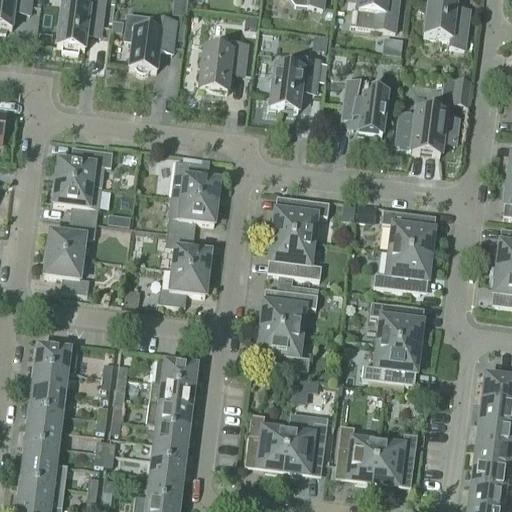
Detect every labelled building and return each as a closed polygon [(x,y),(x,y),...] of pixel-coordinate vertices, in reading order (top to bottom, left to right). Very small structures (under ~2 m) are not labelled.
[(29,13),(30,0),(0,0),(0,38),(5,39),(5,34),(10,35),(13,11),(29,13)] [(185,18),(187,0),(186,0),(173,0),(173,17),(185,18)] [(321,14),(323,0),(285,0),(294,10),(321,14)] [(348,32),(369,35),(394,38),(399,0),(396,0),(358,0),(356,17),(350,16),(348,32)] [(468,16),(454,14),(456,3),(444,2),(444,0),(431,0),(432,0),(429,0),(427,0),(423,42),(449,45),(448,53),(463,55),(468,16)] [(99,43),(103,7),(88,5),(87,14),(61,11),(55,53),(61,53),(60,58),(77,60),(77,56),(83,56),(85,41),(99,43)] [(127,74),(133,75),(134,76),(135,78),(136,79),(137,80),(139,81),(140,81),(142,81),(144,81),(145,80),(147,79),(148,78),(149,77),(155,78),(157,58),(170,60),(174,28),(125,22),(122,46),(131,47),(127,74)] [(243,32),(255,33),(255,23),(245,22),(243,32)] [(197,90),(198,91),(198,95),(226,99),(228,82),(241,83),(245,52),(230,50),(229,58),(203,55),(200,78),(199,79),(197,79),(196,80),(195,81),(195,83),(194,84),(194,85),(195,87),(195,88),(196,89),(197,90)] [(314,87),(317,68),(275,63),(269,114),(296,118),(299,93),(313,95),(314,87)] [(317,68),(314,87),(323,88),(325,70),(317,68)] [(357,135),(357,139),(380,142),(387,91),(358,88),(358,89),(345,87),(340,125),(348,126),(346,134),(357,135)] [(451,110),(465,112),(468,88),(454,87),(451,110)] [(411,138),(412,140),(410,158),(439,162),(440,150),(453,151),(456,126),(443,125),(444,120),(438,120),(436,118),(434,116),(426,116),(424,116),(422,118),(415,117),(414,126),(413,128),(412,129),(411,131),(411,133),(410,134),(411,136),(411,138)] [(71,154),(69,168),(57,167),(54,189),(99,194),(102,174),(109,175),(111,159),(71,154)] [(175,167),(170,203),(215,209),(218,187),(206,185),(208,172),(175,167)] [(511,186),(506,185),(503,211),(508,212),(507,224),(511,224),(511,186)] [(70,213),(68,227),(95,230),(99,194),(54,189),(52,211),(70,213)] [(167,224),(165,239),(193,242),(194,229),(212,231),(215,209),(170,203),(167,224)] [(274,216),(270,242),(312,248),(315,223),(326,224),(327,211),(281,205),(279,217),(274,216)] [(354,227),(369,228),(370,214),(356,212),(354,227)] [(391,232),(387,257),(429,262),(432,236),(427,236),(428,224),(382,218),(380,231),(391,232)] [(48,238),(45,260),(81,264),(83,244),(93,245),(95,230),(68,227),(66,240),(48,238)] [(498,248),(495,274),(511,276),(511,237),(505,237),(504,249),(498,248)] [(173,255),(170,276),(206,280),(209,258),(191,256),(193,242),(165,239),(164,254),(173,255)] [(312,248),(270,242),(267,268),(273,269),(271,281),(277,282),(291,284),(318,287),(319,274),(309,272),(312,248)] [(429,262),(387,257),(384,282),(374,280),(372,294),(418,300),(420,288),(426,288),(429,262)] [(81,264),(45,260),(42,282),(61,284),(59,298),(86,301),(88,286),(78,285),(81,264)] [(511,276),(495,274),(491,300),(497,301),(496,313),(511,315),(511,276)] [(206,280),(170,276),(168,296),(158,295),(156,310),(183,314),(185,300),(203,302),(206,280)] [(277,282),(276,290),(290,291),(291,284),(277,282)] [(262,308),(259,334),(300,339),(303,315),(314,316),(317,295),(290,291),(276,290),(275,298),(269,297),(268,309),(262,308)] [(379,324),(376,349),(418,354),(421,328),(415,327),(417,315),(370,310),(368,323),(379,324)] [(300,339),(259,334),(255,360),(261,361),(260,373),(306,379),(308,366),(297,364),(300,339)] [(418,354),(376,349),(373,374),(362,372),(360,385),(407,391),(408,379),(414,380),(418,354)] [(36,352),(33,374),(66,378),(66,379),(73,380),(76,357),(36,352)] [(156,367),(153,389),(192,394),(195,372),(156,367)] [(103,370),(101,383),(110,384),(112,371),(103,370)] [(118,372),(116,385),(125,386),(127,373),(118,372)] [(33,374),(31,396),(63,400),(66,379),(66,378),(33,374)] [(511,384),(484,381),(480,407),(511,411),(511,384)] [(110,384),(101,383),(100,395),(109,396),(110,384)] [(125,386),(116,385),(114,397),(123,398),(125,386)] [(293,385),(292,393),(301,394),(302,387),(293,385)] [(150,390),(148,410),(190,416),(192,394),(153,389),(153,390),(150,390)] [(31,396),(28,417),(60,421),(63,400),(31,396)] [(511,411),(480,407),(478,429),(511,433),(511,432),(511,411)] [(145,432),(155,433),(187,437),(190,416),(148,410),(147,410),(145,432)] [(97,413),(96,426),(105,427),(106,415),(97,413)] [(112,415),(111,427),(120,428),(121,416),(112,415)] [(28,417),(26,434),(58,438),(60,421),(28,417)] [(255,476),(281,479),(286,437),(261,434),(263,424),(249,422),(243,468),(255,470),(255,476)] [(105,427),(96,426),(94,438),(103,439),(105,427)] [(120,428),(111,427),(109,439),(118,441),(120,428)] [(478,429),(475,450),(508,454),(511,433),(478,429)] [(286,437),(281,479),(307,482),(308,477),(320,478),(325,432),(312,430),(311,441),(286,437)] [(155,433),(153,450),(185,454),(187,437),(155,433)] [(345,487),(371,491),(376,449),(351,446),(353,435),(339,433),(333,480),(345,481),(345,487)] [(26,434),(24,450),(56,454),(58,438),(26,434)] [(376,449),(371,491),(397,494),(398,488),(409,490),(415,443),(402,441),(401,452),(376,449)] [(96,447),(94,459),(103,460),(105,449),(96,447)] [(105,449),(103,460),(112,462),(114,450),(105,449)] [(24,450),(22,467),(54,471),(56,454),(24,450)] [(153,450),(150,466),(183,470),(185,454),(153,450)] [(475,450),(472,472),(506,476),(508,454),(475,450)] [(93,471),(102,472),(103,460),(94,459),(93,471)] [(103,460),(102,472),(111,474),(112,462),(103,460)] [(150,466),(148,483),(181,487),(183,470),(150,466)] [(22,467),(19,488),(63,494),(65,472),(54,471),(22,467)] [(470,493),(503,497),(511,498),(511,476),(506,476),(472,472),(470,493)] [(148,483),(146,504),(178,508),(181,487),(148,483)] [(88,485),(86,497),(95,498),(97,486),(88,485)] [(103,487),(101,499),(110,500),(112,488),(103,487)] [(19,488),(16,510),(33,511),(60,511),(63,494),(19,488)] [(470,493),(467,511),(501,511),(503,497),(470,493)] [(95,498),(86,497),(85,509),(94,510),(95,498)] [(108,511),(110,500),(101,499),(100,511),(107,511),(108,511)] [(132,511),(177,511),(178,508),(146,504),(134,503),(132,511)]
